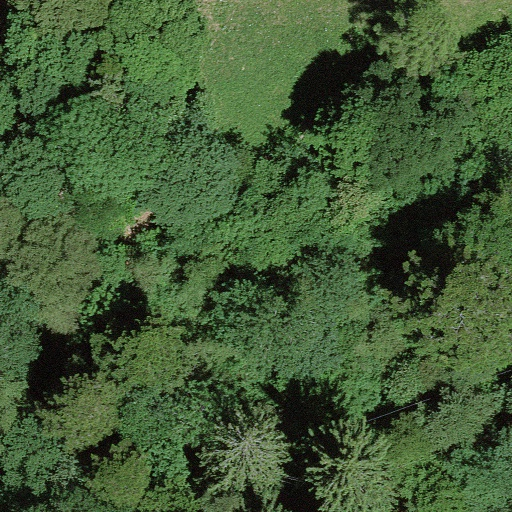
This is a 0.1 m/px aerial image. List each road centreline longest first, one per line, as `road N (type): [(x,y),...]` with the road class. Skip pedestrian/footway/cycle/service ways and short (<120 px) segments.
road 1 (track): [(53,223),(128,224),(178,212),(511,47)]
road 2 (track): [(99,0),(53,223)]
